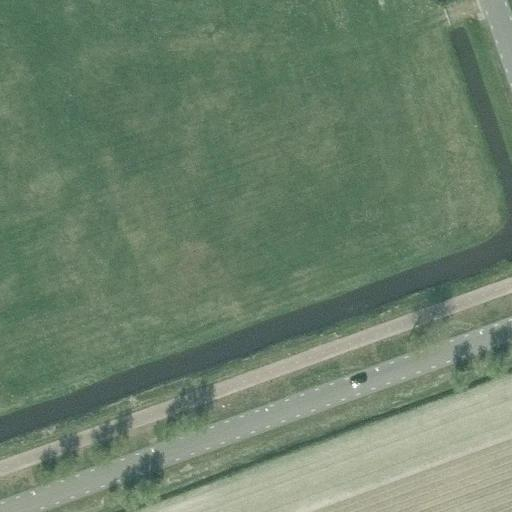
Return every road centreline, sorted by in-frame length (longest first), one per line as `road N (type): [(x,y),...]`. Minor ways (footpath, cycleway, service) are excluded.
road 1 (unclassified): [(8,511),(511,330)]
road 2 (track): [(153,511),(511,381)]
